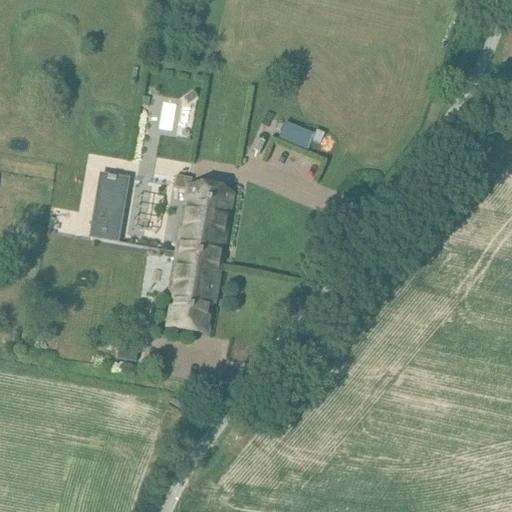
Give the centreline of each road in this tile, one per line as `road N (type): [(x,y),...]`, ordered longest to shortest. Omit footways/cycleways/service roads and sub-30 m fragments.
road 1 (unclassified): [(166,511),(220,416),(452,125),(507,0)]
road 2 (track): [(220,416),(0,376)]
